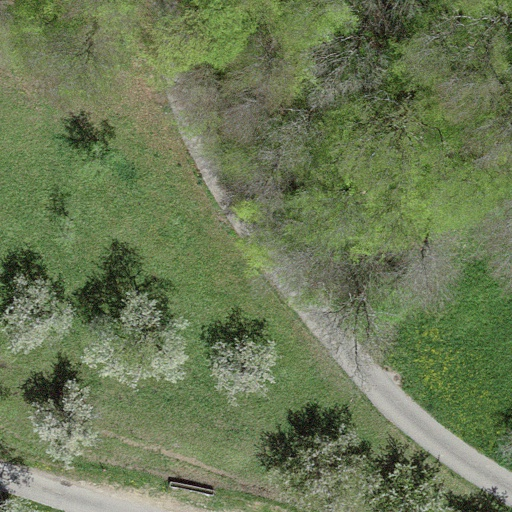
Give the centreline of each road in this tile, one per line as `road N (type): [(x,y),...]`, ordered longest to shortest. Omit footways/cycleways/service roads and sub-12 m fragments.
road 1 (residential): [(159,0),(196,128),(272,263),(366,374),(433,435),(511,489)]
road 2 (residential): [(0,469),(151,511)]
